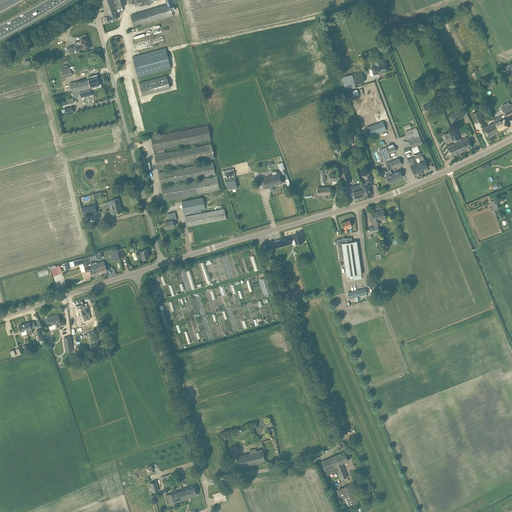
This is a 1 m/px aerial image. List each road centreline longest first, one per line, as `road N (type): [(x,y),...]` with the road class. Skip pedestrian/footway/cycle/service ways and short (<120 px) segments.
road 1 (unclassified): [(135,273),(204,479),(304,463),(329,453),(335,441),(259,233)]
road 2 (unclassified): [(161,263),(92,1)]
road 3 (unclassified): [(259,233),(413,185),(511,141)]
road 4 (unclassified): [(0,317),(135,273)]
